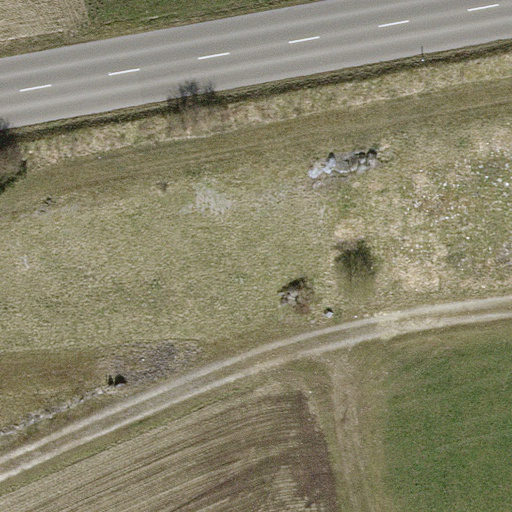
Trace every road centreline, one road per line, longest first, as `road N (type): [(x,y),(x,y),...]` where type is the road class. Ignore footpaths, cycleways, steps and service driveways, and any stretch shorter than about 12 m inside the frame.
road 1 (track): [(511,306),(400,320),(227,371),(0,470)]
road 2 (secondary): [(0,90),(501,0)]
road 3 (track): [(335,338),(366,511)]
